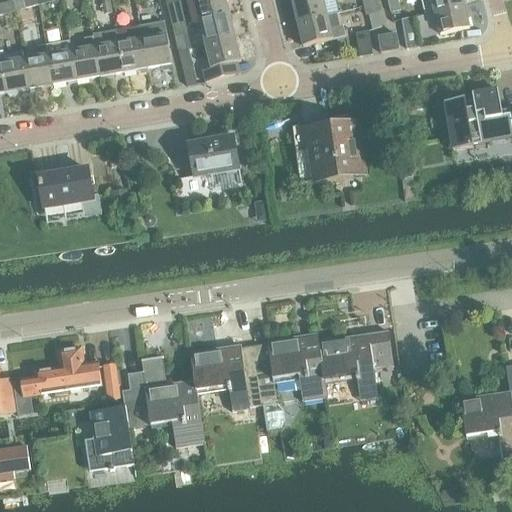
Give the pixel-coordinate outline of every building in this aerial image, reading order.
[(37,0),(22,0),(25,9),(39,6),(37,0)] [(101,0),(104,15),(112,14),(109,0),(101,0)] [(225,0),(193,0),(199,23),(229,16),(225,0)] [(296,0),(291,2),(297,24),(327,17),(322,0),(296,0)] [(386,0),(390,13),(400,10),(397,0),(386,0)] [(431,0),(434,13),(464,6),(462,0),(419,0),(420,2),(428,0),(431,0)] [(0,15),(2,15),(15,12),(13,2),(0,5),(0,15)] [(178,18),(175,5),(166,7),(172,30),(185,26),(183,17),(178,18)] [(363,8),(365,16),(378,13),(376,5),(363,8)] [(470,29),(464,6),(434,13),(440,37),(470,29)] [(303,49),(346,38),(344,27),(339,28),(336,14),(327,17),(297,24),(303,49)] [(199,23),(205,46),(235,39),(229,16),(199,23)] [(401,20),(401,21),(407,49),(418,47),(413,18),(401,20)] [(167,36),(166,36),(164,23),(140,27),(147,70),(172,66),(167,36)] [(185,26),(172,30),(174,38),(178,53),(188,50),(184,35),(187,34),(185,26)] [(140,27),(116,31),(123,75),(147,70),(140,27)] [(93,35),(93,39),(92,39),(99,79),(123,75),(116,31),(93,35)] [(372,56),(368,32),(356,34),(359,58),(372,56)] [(380,55),(399,52),(396,35),(377,38),(380,55)] [(86,50),(71,53),(75,83),(99,79),(92,39),(84,41),(86,50)] [(231,66),(241,63),(235,39),(205,46),(210,71),(203,72),(206,84),(234,78),(231,66)] [(61,44),(46,46),(45,46),(52,87),(75,83),(71,53),(69,42),(61,44)] [(39,58),(24,61),(29,91),(52,87),(45,46),(37,48),(39,58)] [(188,50),(178,53),(180,63),(190,60),(188,50)] [(24,61),(22,52),(0,55),(0,61),(1,65),(0,64),(0,65),(5,95),(6,94),(10,98),(15,97),(17,93),(29,91),(24,61)] [(498,90),(472,95),(474,103),(466,105),(465,102),(445,106),(453,153),(474,149),(473,147),(511,139),(511,122),(511,117),(503,119),(498,90)] [(355,126),(294,134),(298,163),(300,181),(300,182),(361,174),(355,126)] [(237,132),(209,136),(210,141),(188,145),(194,179),(179,181),(183,206),(243,196),(235,147),(239,146),(237,132)] [(408,160),(400,160),(402,177),(410,176),(408,160)] [(43,207),(93,198),(89,170),(38,179),(43,207)] [(127,191),(110,193),(113,209),(129,207),(127,191)] [(388,333),(319,343),(324,381),(357,376),(360,403),(378,400),(374,372),(393,369),(388,333)] [(265,347),(253,349),(261,407),(263,407),(266,431),(281,430),(285,421),(284,413),(278,405),(275,405),(272,381),(298,377),(302,403),(309,402),(309,401),(326,398),(324,381),(319,343),(318,337),(265,345),(265,347)] [(189,355),(193,382),(194,382),(195,393),(195,392),(229,387),(233,413),(253,410),(252,408),(261,407),(253,349),(241,351),(241,348),(189,355)] [(80,351),(60,354),(63,371),(66,393),(67,393),(101,388),(98,366),(82,368),(80,351)] [(141,360),(142,372),(145,401),(139,402),(141,419),(133,420),(134,428),(149,426),(149,427),(150,427),(150,426),(171,423),(174,450),(204,446),(195,392),(195,393),(194,382),(193,382),(165,386),(162,359),(163,359),(163,358),(141,360)] [(115,366),(103,367),(108,401),(120,400),(115,366)] [(511,459),(511,430),(511,426),(511,368),(504,370),(508,394),(460,401),(466,437),(496,433),(501,461),(511,459)] [(22,386),(14,387),(17,407),(19,417),(28,415),(26,399),(54,395),(55,398),(67,396),(67,393),(66,393),(63,371),(35,375),(36,380),(22,382),(22,386)] [(93,440),(85,442),(89,472),(132,466),(127,429),(134,428),(133,420),(141,419),(139,402),(145,401),(142,372),(141,372),(141,373),(128,374),(127,374),(127,377),(129,394),(122,395),(122,393),(121,393),(123,409),(89,414),(93,440)] [(0,416),(16,414),(11,379),(0,380),(0,416)] [(332,441),(323,442),(324,450),(333,448),(332,441)] [(0,451),(0,476),(30,472),(27,448),(0,451)]
